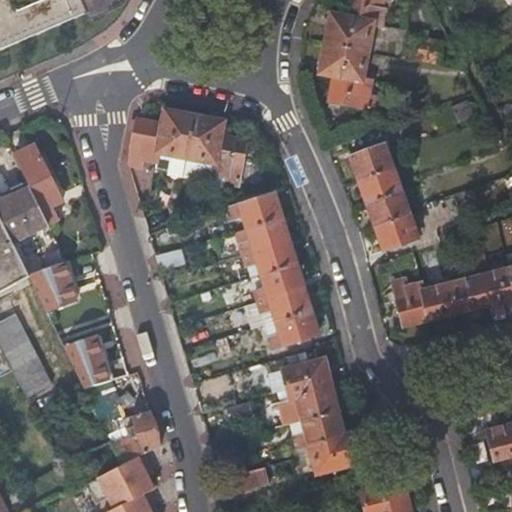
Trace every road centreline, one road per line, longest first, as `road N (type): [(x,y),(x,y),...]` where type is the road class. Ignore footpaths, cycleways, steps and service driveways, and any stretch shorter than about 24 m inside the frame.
road 1 (residential): [(92,79),(93,121),(188,445),(195,511)]
road 2 (residential): [(248,62),(323,197),(378,371)]
road 3 (residential): [(511,339),(378,371)]
